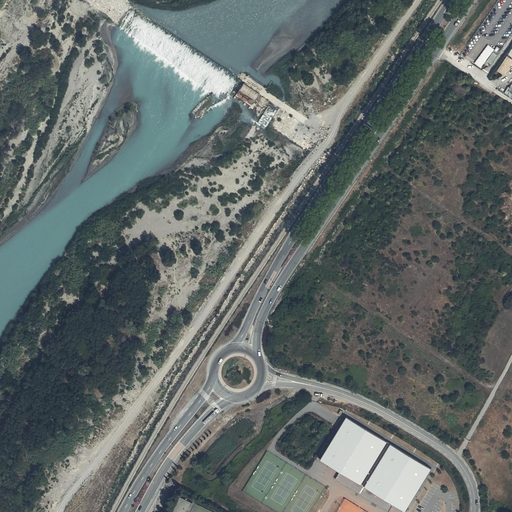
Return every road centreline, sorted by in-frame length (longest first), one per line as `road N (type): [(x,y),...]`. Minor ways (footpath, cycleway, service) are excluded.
road 1 (track): [(418,0),(57,511)]
road 2 (primary): [(255,356),(263,311),(284,275),(469,0)]
road 3 (primary): [(451,0),(283,253),(233,349)]
road 4 (secondary): [(302,383),(388,413),(443,447),(467,474),(474,511)]
road 5 (primary): [(213,375),(124,511)]
road 6 (primary): [(140,511),(183,442),(236,396)]
